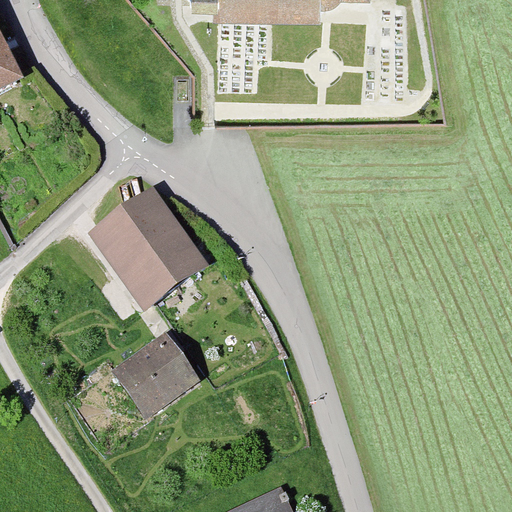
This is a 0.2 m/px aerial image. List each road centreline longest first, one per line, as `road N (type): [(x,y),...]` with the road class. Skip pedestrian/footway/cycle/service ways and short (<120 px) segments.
road 1 (residential): [(127,143),(248,229),(306,344),(357,511)]
road 2 (residential): [(98,511),(0,351)]
road 3 (residential): [(0,276),(92,191),(127,143)]
road 4 (residential): [(19,0),(53,61),(127,143)]
